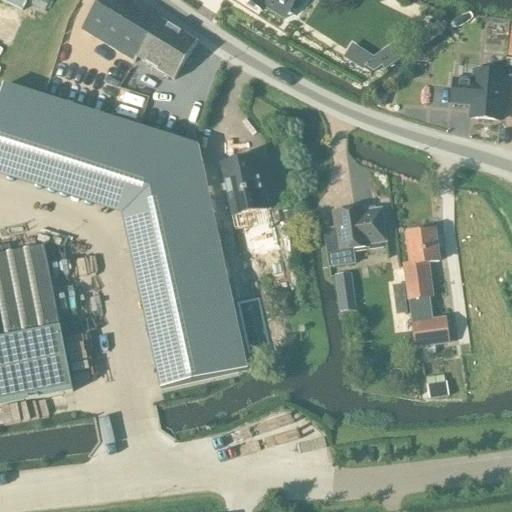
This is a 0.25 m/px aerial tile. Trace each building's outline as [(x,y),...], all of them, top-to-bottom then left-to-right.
[(101,0),(82,32),(108,48),(135,64),(137,59),(173,82),(196,44),(124,0),(101,0)] [(253,0),(269,10),(271,7),(281,13),(284,9),(286,6),(286,5),(288,0),(253,0)] [(352,46),(344,59),(363,70),(364,67),(374,73),(383,67),(385,70),(402,58),(393,46),(373,60),(352,46)] [(499,121),(503,74),(474,72),(473,82),(454,80),(452,104),(471,106),(470,119),(499,121)] [(0,97),(0,179),(122,217),(161,391),(248,371),(198,146),(4,86),(0,97)] [(258,158),(220,166),(226,193),(232,222),(235,221),(237,230),(240,229),(247,228),(249,235),(273,229),(270,214),(258,158)] [(327,253),(330,269),(354,266),(352,248),(385,243),(383,228),(385,225),(384,218),(381,215),(381,211),(377,211),(374,209),(367,210),(364,213),(352,215),(351,212),(334,214),(339,251),(327,253)] [(237,230),(220,233),(226,261),(246,257),(241,236),(240,229),(237,230)] [(437,236),(434,237),(433,233),(407,236),(411,266),(404,267),(415,350),(449,346),(446,319),(429,321),(425,290),(430,289),(427,265),(437,263),(435,249),(439,248),(441,245),(440,239),(437,236)] [(44,248),(0,256),(0,338),(59,327),(44,248)] [(353,283),(352,276),(336,278),(337,285),(338,290),(354,288),(353,283)] [(271,350),(259,296),(234,301),(246,355),(271,350)] [(407,305),(396,307),(398,316),(408,315),(407,305)] [(0,338),(0,404),(71,390),(59,327),(0,338)] [(444,384),(428,387),(430,401),(447,398),(444,384)]
